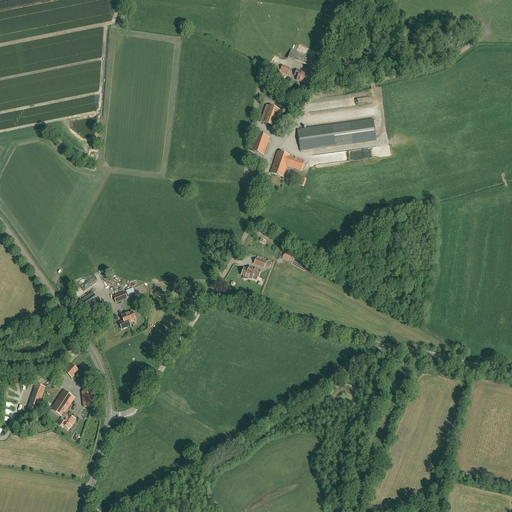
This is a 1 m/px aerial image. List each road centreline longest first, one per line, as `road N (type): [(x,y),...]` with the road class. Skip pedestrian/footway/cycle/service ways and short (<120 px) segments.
road 1 (unclassified): [(511,371),(209,302)]
road 2 (track): [(259,206),(273,150),(306,103),(341,15),(366,0)]
road 3 (tertiary): [(108,415),(94,356),(0,222)]
road 4 (unclassified): [(108,415),(132,409),(209,302)]
